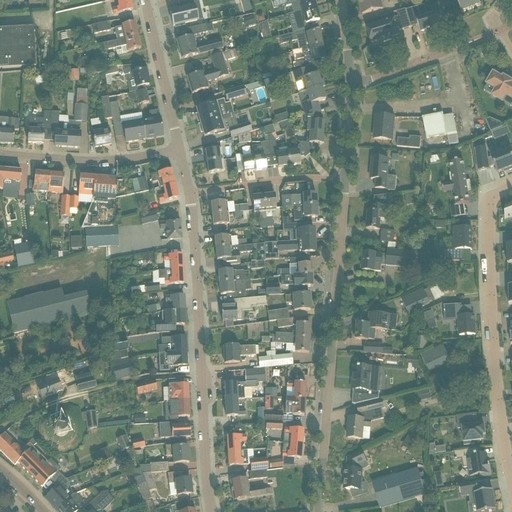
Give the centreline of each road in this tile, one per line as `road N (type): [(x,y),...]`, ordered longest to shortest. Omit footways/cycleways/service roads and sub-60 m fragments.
road 1 (residential): [(344,179),(317,511)]
road 2 (residential): [(208,511),(188,193)]
road 3 (residential): [(511,487),(493,358),(489,214),(492,199),(511,187)]
road 4 (unknown): [(0,428),(129,380),(201,374)]
road 5 (residential): [(179,148),(82,161),(0,154)]
road 6 (track): [(194,244),(123,249),(24,279)]
road 7 (residential): [(188,193),(344,179)]
road 8 (residential): [(179,148),(144,0)]
